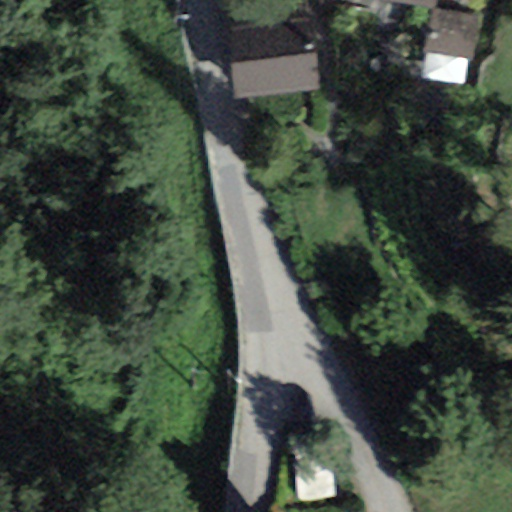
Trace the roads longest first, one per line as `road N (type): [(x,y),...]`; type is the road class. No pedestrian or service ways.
road 1 (residential): [(209,0),(239,160),(292,354)]
road 2 (residential): [(292,354),(383,478),(393,511)]
road 3 (residential): [(292,354),(249,511)]
